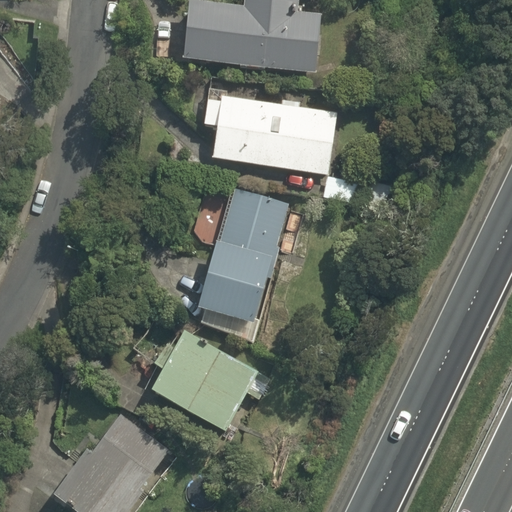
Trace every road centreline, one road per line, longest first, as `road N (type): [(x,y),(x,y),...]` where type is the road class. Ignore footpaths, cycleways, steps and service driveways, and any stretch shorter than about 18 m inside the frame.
road 1 (residential): [(0,340),(70,177),(91,0)]
road 2 (motorway): [(372,511),(511,220)]
